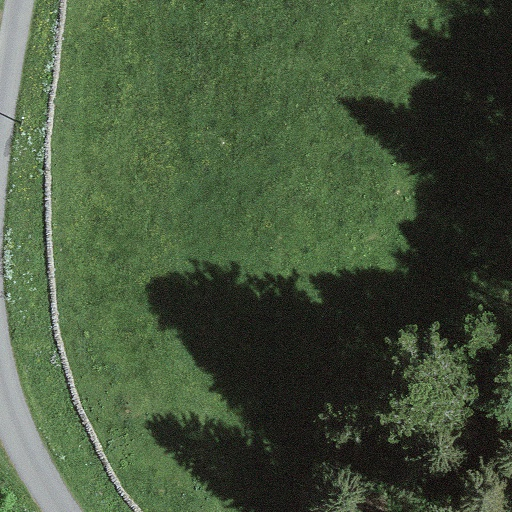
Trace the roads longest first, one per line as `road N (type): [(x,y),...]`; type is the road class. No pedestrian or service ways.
road 1 (unclassified): [(0,380),(23,448),(63,511)]
road 2 (unclassified): [(21,0),(0,133)]
